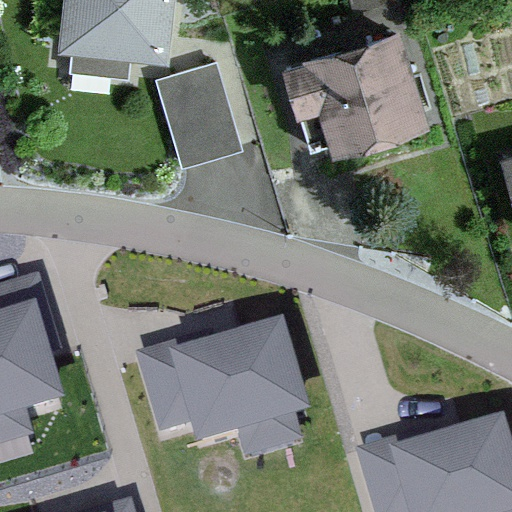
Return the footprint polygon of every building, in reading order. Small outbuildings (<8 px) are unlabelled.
[(160,60),(166,0),(55,0),(51,48),(160,60)] [(392,35),(282,68),(306,149),(416,115),(392,35)] [(178,158),(236,144),(216,67),(158,81),(178,158)] [(511,158),(503,161),(511,190),(511,158)] [(33,303),(0,312),(0,408),(59,391),(33,303)] [(305,402),(281,319),(174,350),(172,344),(142,353),(163,424),(194,415),(199,432),(305,402)] [(511,450),(501,415),(394,446),(391,439),(360,448),(378,511),(413,511),(511,511),(511,507),(511,503),(511,502),(511,450)] [(132,511),(129,499),(83,511),(132,511)]
